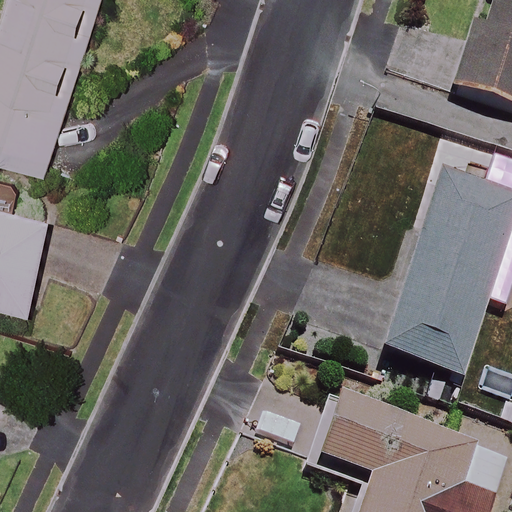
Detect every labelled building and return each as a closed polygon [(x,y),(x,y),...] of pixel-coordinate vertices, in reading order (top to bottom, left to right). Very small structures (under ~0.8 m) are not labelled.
[(104,0),(9,0),(0,28),(0,156),(47,172),(104,0)] [(511,0),(479,0),(450,93),(511,113),(511,0)] [(511,288),(511,184),(492,179),(486,200),(436,185),(382,361),(460,385),(489,290),(509,297),(511,288)] [(0,302),(37,309),(57,212),(0,201),(0,302)] [(511,359),(477,347),(454,408),(511,429),(511,359)] [(486,511),(503,464),(333,407),(312,468),(365,486),(356,511),(486,511)]
